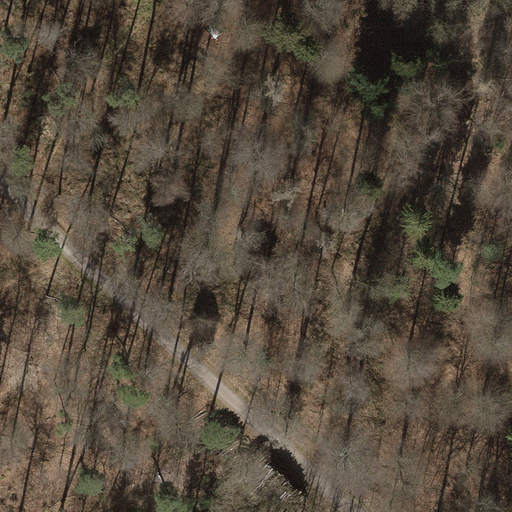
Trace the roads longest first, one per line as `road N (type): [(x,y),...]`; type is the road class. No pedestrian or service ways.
road 1 (track): [(0,185),(65,257),(345,511)]
road 2 (track): [(8,198),(55,145),(121,31),(165,3)]
